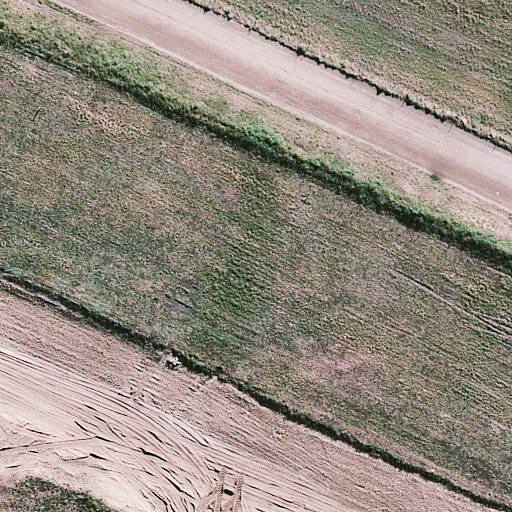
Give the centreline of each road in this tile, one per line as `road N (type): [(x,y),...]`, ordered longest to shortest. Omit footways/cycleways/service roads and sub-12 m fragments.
road 1 (residential): [(0,328),(259,448)]
road 2 (unknown): [(511,113),(264,0)]
road 3 (residential): [(397,511),(259,448)]
